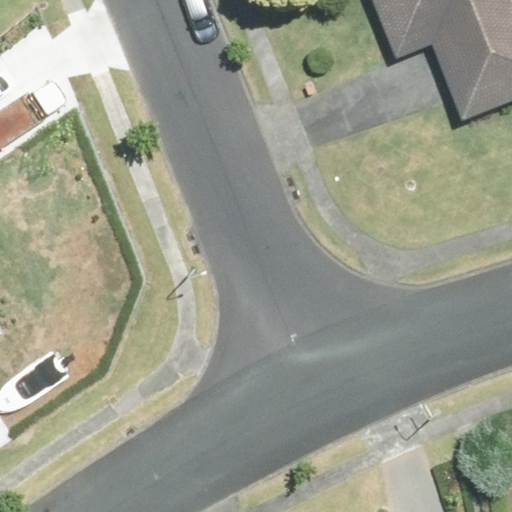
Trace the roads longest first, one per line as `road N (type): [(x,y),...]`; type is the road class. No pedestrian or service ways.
road 1 (residential): [(158,0),(307,383)]
road 2 (residential): [(104,511),(307,383)]
road 3 (residential): [(307,383),(511,312)]
